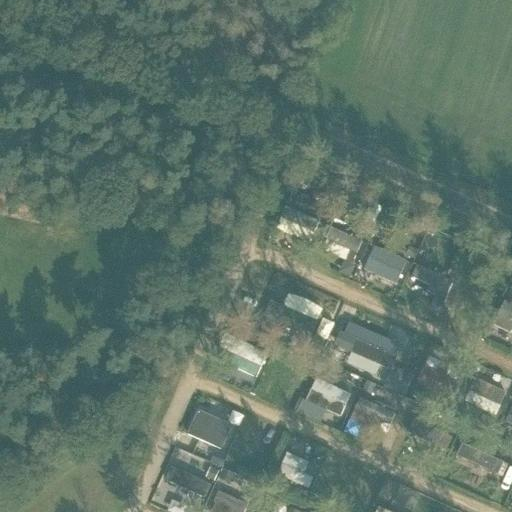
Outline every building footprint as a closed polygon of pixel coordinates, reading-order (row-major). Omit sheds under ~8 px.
[(288,230),(313,236),(318,219),(292,212),(288,230)] [(327,226),(317,248),(353,265),(364,243),(327,226)] [(374,247),(363,270),(395,285),(406,262),(374,247)] [(417,267),(411,278),(429,286),(426,292),(435,296),(431,305),(440,309),(452,284),(417,267)] [(489,319),(496,291),(459,282),(453,310),(489,319)] [(319,318),(323,303),(286,292),(282,307),(319,318)] [(511,307),(504,303),(493,325),(510,334),(511,331),(511,330),(511,307)] [(343,335),(337,348),(390,371),(395,358),(343,335)] [(257,385),(263,348),(242,344),(238,371),(245,372),(243,382),(257,385)] [(454,398),(463,377),(426,361),(417,382),(454,398)] [(316,380),(306,401),(340,417),(350,395),(316,380)] [(494,412),(501,392),(474,382),(466,402),(494,412)] [(198,412),(187,436),(220,450),(231,427),(198,412)] [(309,487),(313,477),(304,473),(309,461),(287,451),(278,473),(309,487)] [(161,498),(190,505),(192,494),(204,497),(209,478),(168,468),(161,498)] [(215,504),(211,511),(243,511),(247,505),(218,492),(213,503),(215,504)]
